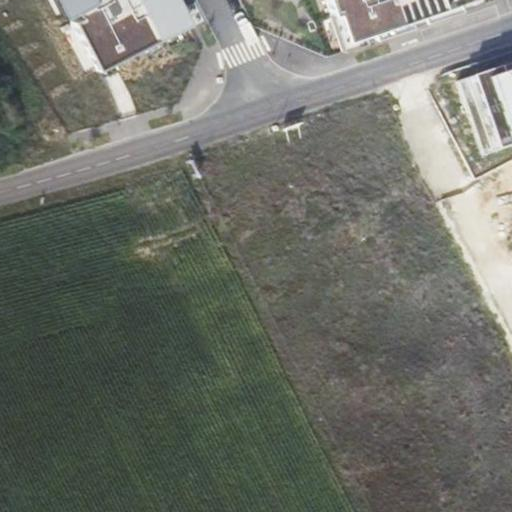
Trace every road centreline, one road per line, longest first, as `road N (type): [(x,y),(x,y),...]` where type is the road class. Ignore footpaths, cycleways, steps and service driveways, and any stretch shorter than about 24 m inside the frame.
road 1 (unknown): [(0,226),(145,188),(196,215),(353,511)]
road 2 (residential): [(0,200),(266,114)]
road 3 (residential): [(266,114),(511,31)]
road 4 (residential): [(266,114),(209,0)]
